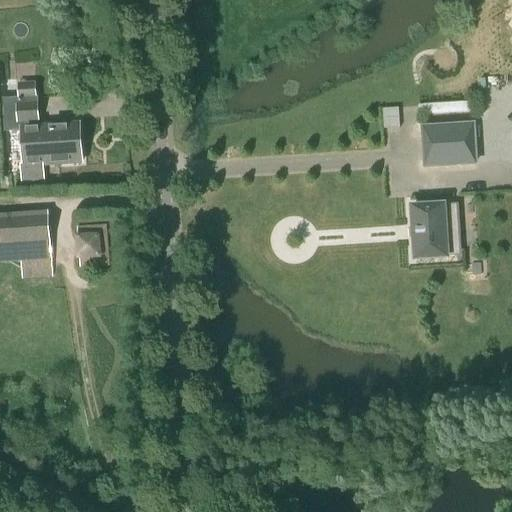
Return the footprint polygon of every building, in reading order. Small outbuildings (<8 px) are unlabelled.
[(37,128),(35,99),(2,101),(4,131),(20,130),(23,166),(20,166),(22,182),(42,181),(41,166),(81,163),(78,125),(37,128)] [(424,130),(426,166),(475,163),(473,127),(424,130)] [(414,260),(456,257),(453,205),(411,208),(414,260)] [(0,220),(3,264),(44,261),(43,248),(50,247),(48,212),(0,215),(0,220)] [(77,228),(80,269),(110,267),(107,225),(77,228)]
